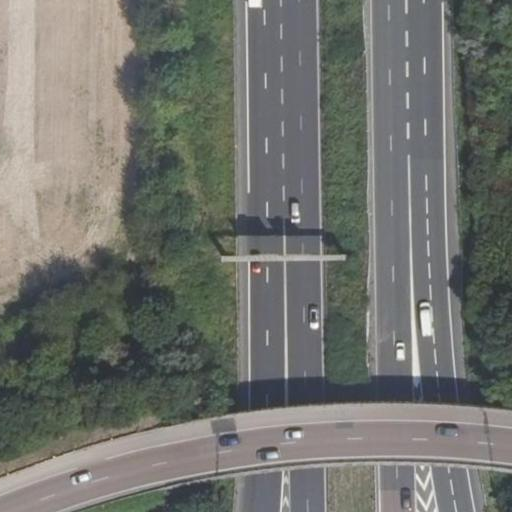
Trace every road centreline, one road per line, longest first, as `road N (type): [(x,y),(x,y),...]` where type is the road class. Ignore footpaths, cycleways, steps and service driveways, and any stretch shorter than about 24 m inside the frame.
road 1 (motorway): [(511,446),(349,437),(212,452),(88,484),(19,511)]
road 2 (motorway): [(283,172),(304,365),(306,511)]
road 3 (trunk): [(283,172),(257,511)]
road 4 (trunk): [(453,511),(408,181)]
road 5 (trunk): [(398,511),(408,181)]
road 6 (trunk): [(408,181),(405,0)]
road 7 (trunk): [(281,0),(283,172)]
